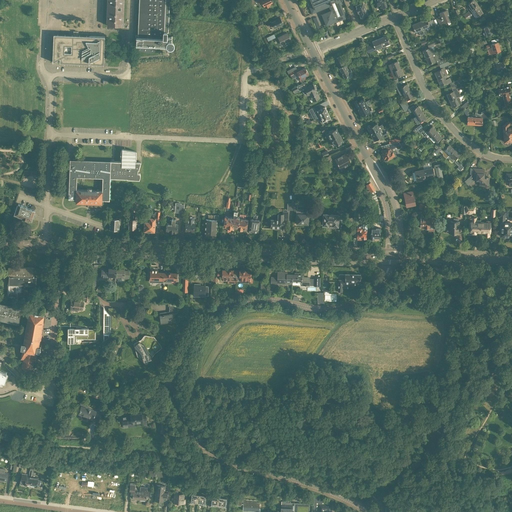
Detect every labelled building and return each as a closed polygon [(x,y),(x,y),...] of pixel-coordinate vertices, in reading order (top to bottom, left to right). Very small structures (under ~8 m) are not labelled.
[(108,0),(107,22),(108,22),(108,26),(122,26),(122,23),(123,23),(123,0),(108,0)] [(173,42),(169,42),(169,0),(139,0),(139,2),(139,13),(138,13),(138,24),(138,35),(136,35),(135,39),(138,39),(137,49),(140,50),(143,51),(146,52),(148,52),(150,53),(152,53),(153,52),(155,51),(156,50),(168,50),(170,53),(173,54),(175,52),(176,49),(174,46),(173,42)] [(270,0),(258,0),(258,1),(255,2),(256,5),(259,3),(259,4),(262,3),(264,6),(265,6),(266,8),(269,7),(268,4),(272,3),(270,0)] [(323,17),(326,24),(335,21),(336,22),(344,18),(345,19),(346,16),(345,15),(339,2),(340,2),(339,0),(306,0),(312,13),(329,6),(331,11),(322,14),(323,17)] [(375,0),(376,2),(375,2),(377,6),(378,5),(379,10),(383,8),(383,9),(387,7),(386,3),(385,4),(384,2),(385,1),(384,0),(375,0)] [(474,0),(472,0),(470,2),(469,1),(463,5),(465,7),(468,5),(469,7),(468,7),(470,10),(471,9),(471,10),(478,6),(478,5),(476,2),(476,3),(474,0)] [(363,3),(356,6),(357,9),(356,9),(358,13),(359,12),(360,14),(359,15),(360,19),(364,17),(364,16),(367,15),(366,10),(365,6),(364,7),(363,3)] [(478,6),(471,10),(464,15),(466,18),(470,15),(471,16),(474,14),(476,17),(479,15),(479,16),(480,15),(483,13),(478,6)] [(439,13),(440,16),(436,18),(439,24),(443,23),(451,20),(447,10),(439,13)] [(271,22),(268,24),(269,26),(272,25),(274,28),(283,24),(280,18),(271,22)] [(423,20),(419,22),(422,30),(423,33),(426,32),(424,29),(430,27),(433,26),(431,20),(427,22),(426,19),(426,18),(422,19),(423,20)] [(419,22),(412,25),(415,33),(419,32),(420,35),(424,34),(423,33),(422,30),(419,22)] [(490,24),(488,25),(488,24),(481,27),(482,30),(484,28),(485,32),(484,32),(486,35),(487,35),(493,32),(490,24)] [(287,33),(278,37),(274,39),(276,43),(280,41),(281,45),(291,40),(287,33)] [(386,35),(379,38),(383,49),(386,48),(385,46),(390,44),(386,35)] [(60,62),(93,64),(100,60),(104,60),(105,37),(90,36),(86,38),(78,38),(78,37),(73,37),(73,40),(53,40),(52,62),(60,58),(60,62)] [(373,44),(366,47),(368,53),(375,50),(380,47),(381,50),(383,49),(382,47),(379,38),(372,41),(373,44)] [(427,43),(429,48),(422,51),(423,51),(425,57),(432,54),(436,52),(432,45),(440,42),(438,38),(436,39),(427,43)] [(1,40),(0,53),(0,127),(12,128),(13,115),(19,115),(20,91),(12,91),(13,71),(15,71),(16,59),(23,59),(24,41),(1,40)] [(489,49),(491,54),(500,51),(497,42),(491,44),(486,46),(487,49),(487,50),(489,49)] [(432,54),(425,57),(428,64),(436,61),(436,60),(438,59),(439,59),(436,52),(432,54)] [(341,59),(342,59),(341,56),(335,59),(343,75),(342,75),(344,78),(344,77),(344,78),(350,75),(349,74),(352,72),(350,68),(348,70),(346,65),(345,65),(341,59)] [(391,72),(400,68),(397,61),(388,65),(391,72)] [(499,62),(493,64),(494,68),(497,67),(497,71),(498,74),(502,73),(506,72),(505,69),(504,62),(500,63),(499,62)] [(441,69),(435,72),(437,78),(437,79),(444,76),(446,75),(447,75),(444,66),(441,68),(441,69)] [(299,68),(296,70),(290,73),(292,78),(296,77),(295,75),(298,74),(300,79),(299,79),(301,82),(305,79),(304,77),(308,75),(305,68),(300,70),(299,68)] [(403,74),(400,68),(391,72),(394,78),(403,74)] [(444,76),(437,79),(440,85),(440,86),(447,83),(451,82),(450,78),(449,78),(448,79),(446,75),(444,76)] [(453,90),(453,91),(447,94),(450,101),(459,96),(458,93),(457,93),(455,89),(461,87),(459,83),(451,87),(453,90)] [(307,95),(316,90),(313,84),(304,88),(307,95)] [(400,87),(399,85),(396,87),(400,95),(410,90),(407,84),(400,87)] [(503,95),(509,94),(510,93),(511,93),(511,89),(510,90),(509,86),(505,87),(505,88),(499,89),(501,95),(503,95)] [(317,91),(316,90),(307,95),(310,100),(312,99),(313,101),(320,98),(316,91),(317,91)] [(410,90),(400,95),(402,98),(405,96),(407,100),(406,100),(413,97),(410,90)] [(503,98),(504,102),(503,102),(504,105),(502,106),(503,110),(507,109),(506,106),(511,105),(509,94),(503,95),(501,95),(501,98),(503,98)] [(459,96),(450,101),(452,107),(452,108),(461,104),(459,98),(460,97),(459,96)] [(369,100),(365,102),(363,99),(358,102),(357,100),(354,102),(358,109),(367,105),(368,104),(370,103),(369,100)] [(463,110),(470,104),(468,102),(461,107),(463,110)] [(368,109),(367,105),(358,109),(361,116),(364,115),(364,116),(373,111),(371,108),(368,109)] [(416,116),(422,112),(418,106),(415,108),(414,106),(412,106),(409,108),(408,106),(403,109),(404,111),(408,109),(410,112),(413,111),(416,115),(415,116),(415,117),(416,116)] [(317,111),(315,112),(317,114),(318,113),(320,116),(328,112),(325,107),(317,111)] [(475,111),(475,116),(474,124),(481,125),(482,125),(482,118),(488,118),(488,116),(486,109),(481,111),(481,113),(477,113),(477,111),(475,111)] [(320,116),(322,119),(320,120),(321,123),(323,122),(331,118),(328,112),(320,116)] [(422,112),(416,116),(420,122),(426,118),(422,112)] [(376,123),(371,126),(370,125),(367,126),(371,134),(379,129),(381,129),(383,127),(382,124),(378,126),(376,123)] [(415,129),(413,131),(415,133),(417,131),(422,127),(420,125),(415,129)] [(424,134),(428,139),(431,137),(437,132),(432,126),(426,131),(426,132),(424,134)] [(333,129),(329,131),(329,130),(326,132),(325,133),(327,136),(328,136),(329,135),(331,140),(339,135),(336,129),(333,130),(333,129)] [(381,129),(379,129),(371,134),(374,140),(387,134),(387,133),(386,131),(385,131),(383,132),(381,129)] [(437,132),(431,137),(436,142),(436,143),(442,138),(442,137),(441,138),(437,132)] [(343,143),(339,135),(331,140),(334,146),(336,145),(336,146),(343,143)] [(444,150),(443,148),(437,143),(435,145),(438,148),(433,153),(435,155),(436,155),(441,150),(443,151),(442,154),(443,156),(446,158),(447,157),(449,156),(448,155),(449,154),(444,150)] [(449,144),(444,150),(449,154),(449,155),(454,150),(449,145),(449,144)] [(389,147),(385,148),(381,151),(382,153),(381,153),(381,154),(385,160),(385,161),(394,156),(394,155),(395,155),(395,153),(394,152),(393,151),(392,151),(391,152),(390,149),(390,148),(389,149),(389,147)] [(70,160),(69,181),(69,198),(75,198),(75,199),(76,199),(76,203),(87,203),(87,204),(90,204),(91,204),(91,203),(102,204),(102,200),(103,199),(109,200),(110,178),(127,179),(140,179),(140,178),(140,177),(140,175),(140,174),(140,173),(139,173),(138,173),(138,170),(139,170),(141,162),(135,162),(135,161),(136,161),(137,152),(122,149),(122,150),(122,149),(121,150),(121,152),(120,154),(120,156),(121,159),(121,161),(122,161),(122,162),(110,161),(110,162),(75,161),(75,163),(70,163),(71,160),(70,160)] [(449,155),(449,156),(447,157),(452,162),(460,154),(454,150),(449,155)] [(346,154),(335,159),(332,161),(329,156),(324,158),(327,164),(331,162),(332,163),(336,161),(338,165),(338,164),(340,167),(344,165),(345,167),(349,164),(347,160),(349,159),(346,154)] [(457,168),(460,171),(463,167),(456,161),(454,162),(459,166),(457,168)] [(416,180),(425,178),(434,176),(432,168),(423,170),(414,172),(416,180)] [(473,168),(473,174),(464,181),(467,184),(472,179),(472,180),(479,180),(479,185),(488,186),(489,177),(484,177),(484,169),(473,168)] [(375,190),(371,183),(367,185),(371,193),(372,192),(375,190)] [(406,207),(415,205),(412,191),(403,193),(406,207)] [(287,202),(287,209),(295,210),(296,193),(292,193),(291,202),(287,202)] [(128,220),(128,225),(129,225),(129,229),(135,229),(136,222),(137,222),(137,215),(136,215),(136,213),(140,213),(140,199),(134,199),(134,213),(134,214),(133,220),(128,220)] [(16,210),(15,214),(14,215),(15,217),(17,217),(18,217),(18,216),(23,217),(26,207),(27,207),(18,204),(17,208),(15,208),(15,210),(16,210)] [(26,207),(23,217),(23,218),(27,219),(27,220),(28,222),(29,222),(31,222),(33,216),(34,217),(35,215),(33,214),(35,210),(34,210),(35,207),(35,206),(33,205),(32,206),(31,209),(26,207)] [(297,207),(297,214),(296,214),(296,218),(297,218),(297,223),(298,223),(299,224),(301,224),(302,223),(308,224),(308,217),(312,217),(312,209),(312,208),(309,207),(309,206),(308,206),(306,206),(305,207),(305,210),(297,209),(297,207)] [(339,216),(339,215),(324,214),(323,225),(327,226),(333,227),(333,226),(338,226),(338,217),(344,217),(344,207),(341,207),(341,211),(337,210),(336,212),(341,212),(340,215),(340,214),(339,216)] [(152,214),(152,218),(148,217),(148,222),(145,222),(144,231),(150,231),(150,232),(151,233),(152,233),(153,233),(154,232),(155,219),(159,220),(159,212),(155,212),(154,212),(154,214),(152,214)] [(278,220),(271,220),(267,219),(267,224),(270,224),(270,228),(280,228),(280,225),(283,225),(283,220),(287,220),(287,212),(283,212),(283,214),(278,214),(278,220)] [(511,223),(504,223),(505,213),(499,212),(498,217),(500,217),(499,229),(501,229),(500,236),(511,236),(511,223)] [(208,215),(208,219),(206,219),(204,237),(216,238),(217,220),(218,220),(219,216),(208,215)] [(251,219),(249,230),(249,231),(250,233),(252,233),(253,232),(253,231),(258,232),(259,220),(256,220),(257,216),(254,215),(253,219),(251,219)] [(430,216),(429,216),(429,218),(426,218),(426,216),(421,216),(420,228),(429,228),(429,231),(434,231),(435,219),(434,219),(434,217),(434,216),(433,215),(431,215),(430,216)] [(117,216),(117,220),(110,219),(109,229),(119,230),(119,220),(119,216),(117,216)] [(233,217),(225,216),(223,226),(227,227),(227,229),(227,230),(231,230),(232,229),(232,227),(233,217)] [(242,229),(246,229),(248,219),(245,219),(246,216),(242,216),(242,219),(239,218),(238,228),(238,229),(242,229)] [(188,217),(188,223),(186,223),(185,231),(194,231),(194,224),(193,224),(193,220),(192,220),(193,217),(188,217)] [(170,223),(170,224),(167,224),(166,232),(177,233),(178,225),(175,224),(175,220),(172,219),(171,223),(170,223)] [(458,219),(450,219),(449,227),(445,227),(445,232),(449,232),(449,233),(454,233),(454,234),(455,235),(456,235),(456,234),(457,234),(457,233),(458,233),(458,230),(460,230),(460,225),(459,225),(459,222),(458,222),(458,219)] [(475,222),(475,220),(472,220),(472,222),(471,222),(470,223),(469,231),(471,231),(471,232),(480,232),(480,222),(475,222)] [(486,222),(480,222),(480,232),(485,232),(484,236),(489,236),(490,223),(490,221),(486,221),(486,222)] [(358,231),(357,237),(358,238),(358,240),(361,240),(361,238),(366,238),(367,229),(368,224),(362,224),(362,226),(358,226),(357,231),(358,231)] [(374,228),(374,229),(371,229),(370,233),(371,233),(371,240),(380,240),(380,228),(374,228)] [(13,264),(12,265),(11,265),(11,266),(9,266),(8,266),(4,266),(4,274),(8,274),(8,276),(9,276),(8,296),(25,297),(26,285),(36,285),(36,277),(34,277),(34,268),(16,267),(13,264)] [(109,269),(109,270),(102,270),(101,278),(109,278),(109,276),(116,277),(116,269),(109,269)] [(116,269),(116,277),(116,284),(117,284),(117,278),(128,279),(129,271),(124,271),(124,269),(116,269)] [(163,280),(163,273),(158,273),(158,270),(150,270),(150,271),(149,271),(149,275),(150,275),(150,280),(155,280),(156,281),(158,281),(158,280),(163,280)] [(236,281),(236,271),(217,270),(216,277),(222,277),(222,280),(236,281)] [(236,271),(236,281),(246,281),(246,278),(250,278),(250,276),(251,276),(251,271),(236,271)] [(170,273),(163,273),(163,280),(166,280),(166,281),(171,282),(171,280),(177,280),(177,273),(173,273),(173,272),(170,272),(170,273)] [(277,272),(277,277),(271,277),(271,284),(287,284),(287,282),(292,282),(293,275),(287,274),(287,272),(277,272)] [(293,275),(292,282),(301,282),(301,286),(309,286),(309,278),(303,277),(303,273),(295,273),(294,275),(293,275)] [(345,274),(345,280),(338,280),(338,292),(342,292),(342,284),(349,285),(349,283),(355,283),(355,281),(360,282),(360,275),(345,274)] [(208,296),(208,286),(200,286),(200,284),(194,284),(193,294),(200,294),(199,296),(208,296)] [(79,298),(79,302),(71,301),(70,310),(78,311),(78,309),(83,310),(84,302),(81,302),(82,300),(84,300),(84,301),(89,302),(90,296),(85,295),(76,294),(74,294),(74,297),(79,298)] [(0,320),(19,324),(22,312),(22,309),(0,303),(0,320)] [(170,312),(161,313),(161,315),(160,316),(161,323),(167,322),(168,322),(168,320),(173,320),(173,313),(172,313),(177,312),(177,313),(177,308),(175,308),(175,307),(176,307),(175,306),(175,304),(176,304),(169,303),(169,304),(170,304),(170,306),(169,306),(169,307),(170,307),(170,312)] [(108,308),(108,312),(111,315),(111,316),(111,326),(111,327),(112,327),(115,327),(116,327),(118,322),(118,321),(113,315),(113,314),(113,308),(112,308),(109,308),(108,308)] [(38,347),(39,341),(44,316),(29,313),(24,344),(22,344),(21,349),(23,350),(21,359),(23,359),(21,367),(26,371),(32,369),(34,361),(36,362),(37,352),(39,352),(40,347),(38,347)] [(94,338),(94,330),(88,330),(88,329),(88,328),(81,328),(76,328),(76,330),(70,330),(70,343),(76,343),(76,339),(76,336),(87,336),(87,338),(89,338),(94,338)] [(147,336),(147,337),(143,339),(142,339),(142,340),(143,340),(139,343),(138,343),(135,345),(135,346),(138,353),(139,353),(141,353),(144,361),(144,362),(145,361),(150,357),(150,356),(148,353),(148,352),(152,349),(153,349),(153,350),(154,350),(155,351),(156,350),(157,350),(158,348),(158,347),(159,346),(159,345),(158,343),(156,341),(155,341),(154,341),(152,341),(153,340),(152,339),(147,337),(147,336)] [(84,405),(84,407),(79,405),(78,409),(80,410),(79,413),(81,414),(81,415),(81,417),(82,418),(83,419),(85,419),(86,418),(88,417),(88,416),(93,418),(94,417),(99,419),(101,413),(88,408),(89,407),(84,405)] [(145,414),(142,415),(141,413),(126,415),(128,424),(137,423),(137,425),(142,424),(142,422),(143,422),(142,420),(146,420),(145,414)] [(29,476),(27,476),(27,474),(22,473),(21,476),(22,476),(21,480),(20,480),(20,484),(25,485),(26,485),(27,486),(28,485),(31,486),(33,466),(30,466),(30,470),(29,476)] [(33,466),(31,486),(33,486),(33,487),(35,487),(36,487),(37,485),(38,486),(40,484),(40,483),(41,483),(41,482),(40,482),(40,481),(40,479),(38,479),(38,478),(35,477),(35,473),(33,473),(34,466),(33,466)] [(0,479),(3,480),(2,481),(7,482),(8,473),(5,472),(5,469),(0,468),(0,479)] [(139,499),(140,490),(137,490),(137,489),(135,487),(135,483),(132,483),(133,483),(130,483),(129,491),(131,491),(130,495),(133,496),(133,498),(139,499)] [(164,491),(165,485),(156,484),(155,500),(160,501),(160,502),(162,502),(162,501),(164,501),(165,500),(166,500),(167,499),(167,498),(168,491),(164,491)] [(140,490),(139,499),(146,499),(146,497),(149,497),(149,490),(140,490)] [(183,499),(184,494),(174,493),(174,498),(172,498),(172,501),(173,501),(173,502),(183,503),(183,502),(185,503),(185,499),(183,499)] [(198,503),(199,495),(192,494),(190,504),(194,504),(194,502),(198,503)] [(199,495),(198,503),(201,503),(201,505),(205,506),(206,495),(199,495)] [(218,505),(219,497),(212,496),(211,506),(215,507),(215,505),(218,505)] [(219,497),(218,505),(222,506),(222,508),(225,508),(227,498),(219,497)] [(314,498),(314,505),(313,507),(319,508),(319,511),(318,510),(318,511),(332,511),(332,505),(330,504),(330,503),(314,498)] [(260,503),(257,503),(257,501),(246,500),(246,499),(239,499),(238,505),(243,505),(243,510),(247,510),(254,510),(254,511),(259,511),(259,508),(260,503)] [(292,505),(292,504),(289,504),(289,501),(285,501),(285,502),(282,502),(282,504),(281,504),(280,511),(291,511),(292,510),(297,510),(297,511),(298,511),(308,511),(308,503),(297,503),(297,505),(292,505)]
